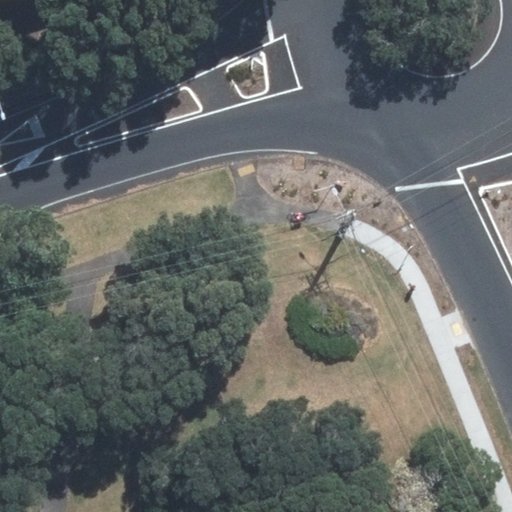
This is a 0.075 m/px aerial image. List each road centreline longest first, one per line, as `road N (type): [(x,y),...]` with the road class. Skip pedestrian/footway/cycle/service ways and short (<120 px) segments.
road 1 (tertiary): [(374,102),(0,175)]
road 2 (tertiary): [(0,169),(203,50),(322,7)]
road 3 (secondary): [(511,335),(407,117)]
